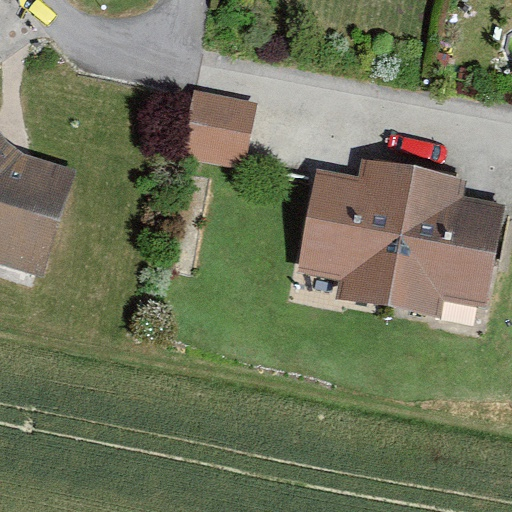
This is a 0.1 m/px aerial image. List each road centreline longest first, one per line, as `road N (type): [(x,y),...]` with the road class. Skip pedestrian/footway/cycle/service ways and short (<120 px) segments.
road 1 (residential): [(182,70),(511,131)]
road 2 (residential): [(38,0),(76,52),(182,70)]
